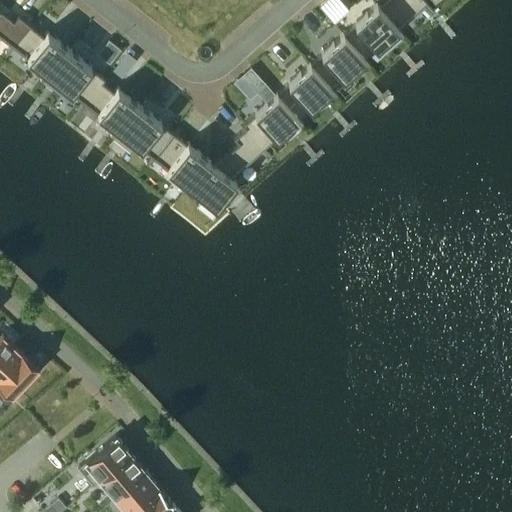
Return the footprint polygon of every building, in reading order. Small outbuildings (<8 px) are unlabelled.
[(202,34),(237,0),(201,0),(185,16),(202,34)] [(355,21),(344,31),(364,53),(397,23),(380,3),(377,0),(355,20),(355,21)] [(383,0),(380,3),(397,23),(422,0),(383,0)] [(0,31),(15,43),(31,23),(18,13),(14,18),(0,7),(0,31)] [(31,23),(15,43),(50,71),(69,46),(47,29),(44,33),(31,23)] [(322,51),(311,60),(331,83),(364,53),(344,31),(343,30),(321,50),(322,51)] [(109,38),(97,53),(109,62),(121,47),(109,38)] [(69,46),(50,71),(87,99),(102,79),(105,76),(91,64),(69,46)] [(289,80),(277,90),(298,113),(331,83),(311,60),(288,79),(289,80)] [(102,79),(87,99),(121,125),(139,102),(117,84),(114,88),(102,79)] [(255,110),(241,122),(244,125),(262,145),(298,113),(277,90),(277,89),(267,98),(254,110),(255,110)] [(139,102),(121,125),(156,153),(174,130),(161,120),(161,119),(139,102)] [(191,180),(190,181),(217,202),(236,178),(230,173),(262,145),(244,125),(233,135),(238,140),(215,161),(209,157),(191,180)] [(174,130),(156,153),(191,180),(209,157),(187,139),(187,140),(174,130)] [(0,368),(21,347),(2,329),(0,331),(0,368)] [(39,364),(21,347),(0,368),(0,394),(6,400),(21,384),(23,386),(33,376),(31,374),(39,364)] [(100,477),(131,452),(116,433),(78,465),(93,484),(100,477)] [(131,452),(100,477),(114,493),(144,467),(131,452)] [(127,509),(158,483),(144,467),(114,493),(127,509)] [(159,511),(173,501),(158,483),(127,509),(123,511),(159,511)] [(182,511),(173,501),(159,511),(182,511)] [(45,511),(57,511),(58,511),(51,502),(43,509),(45,511)]
